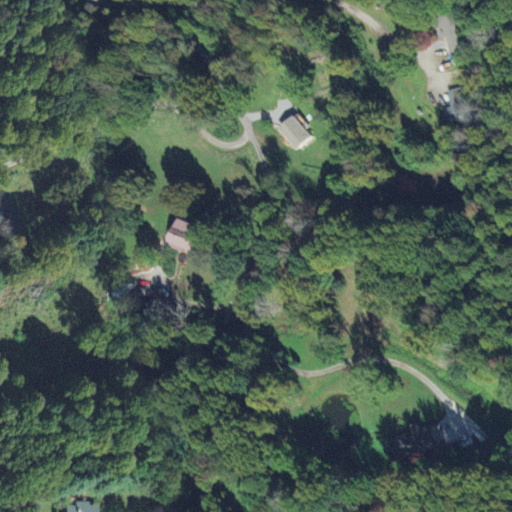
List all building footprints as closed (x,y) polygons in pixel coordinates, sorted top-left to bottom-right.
[(447,38),(447,51),(462,50),(460,15),(437,16),(439,39),(447,38)] [(443,107),(447,121),(477,115),(470,85),(446,90),(449,106),(443,107)] [(294,149),(309,137),(291,115),(276,128),(294,149)] [(395,192),(414,192),(414,177),(395,177),(395,192)] [(164,241),(190,251),(199,228),(173,218),(164,241)] [(408,433),(386,440),(392,459),(436,446),(430,425),(418,429),(416,423),(406,426),(408,433)] [(91,511),(91,503),(66,503),(66,506),(54,506),(54,511),(91,511)]
